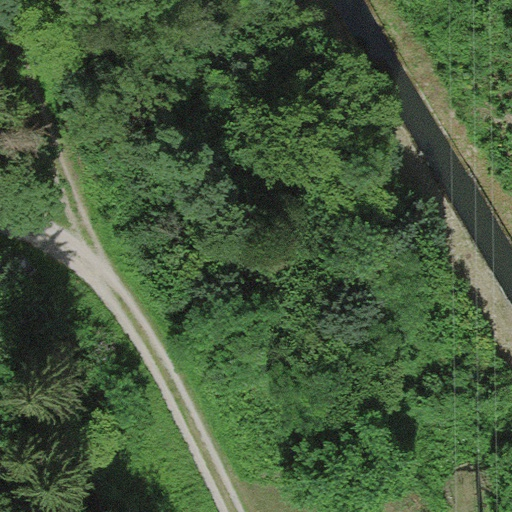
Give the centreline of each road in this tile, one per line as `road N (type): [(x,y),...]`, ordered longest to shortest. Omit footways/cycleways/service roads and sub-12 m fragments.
road 1 (track): [(230,511),(168,374),(95,260)]
road 2 (track): [(0,13),(95,260)]
